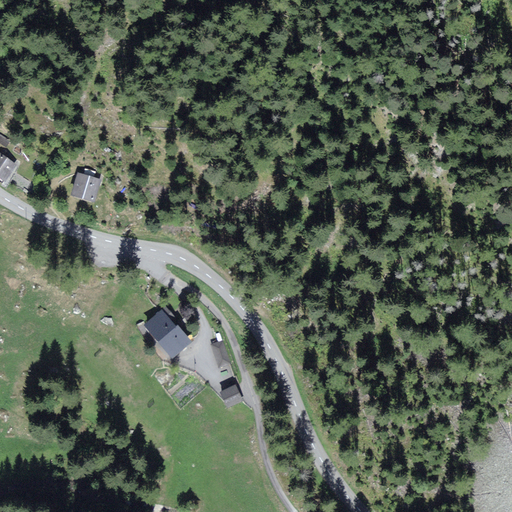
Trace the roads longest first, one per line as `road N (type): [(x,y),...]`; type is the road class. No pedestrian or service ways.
road 1 (tertiary): [(95,237),(187,260),(236,299),(270,346),(314,447),(362,511)]
road 2 (residential): [(294,511),(263,447),(225,322),(176,280),(112,255),(95,237)]
